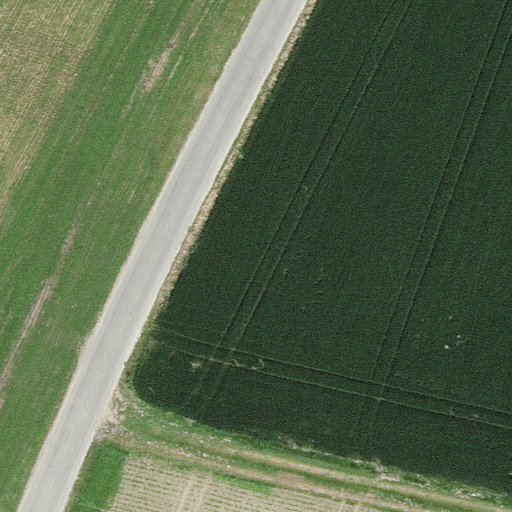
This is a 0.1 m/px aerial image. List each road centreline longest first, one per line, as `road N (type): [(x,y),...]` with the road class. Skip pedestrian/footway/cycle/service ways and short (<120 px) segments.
road 1 (unclassified): [(41,511),(85,404),(302,0)]
road 2 (track): [(511,506),(85,404)]
